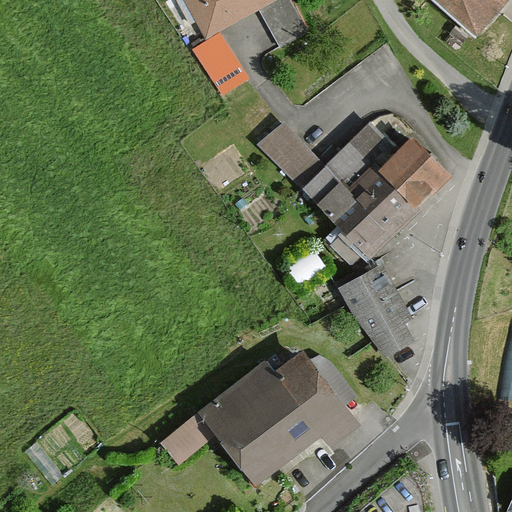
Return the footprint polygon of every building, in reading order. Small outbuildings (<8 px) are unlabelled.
[(173,0),(198,44),(258,10),(280,48),(309,32),(290,0),(173,0)] [(429,0),(473,38),(506,0),(429,0)] [(246,76),(221,36),(195,52),(220,92),(246,76)] [(256,146),(298,191),(356,252),(440,173),(405,136),(393,147),(369,121),(324,163),(283,120),(256,146)] [(382,262),(339,286),(381,361),(424,337),(382,262)] [(286,343),(193,416),(248,486),(341,413),(286,343)]
